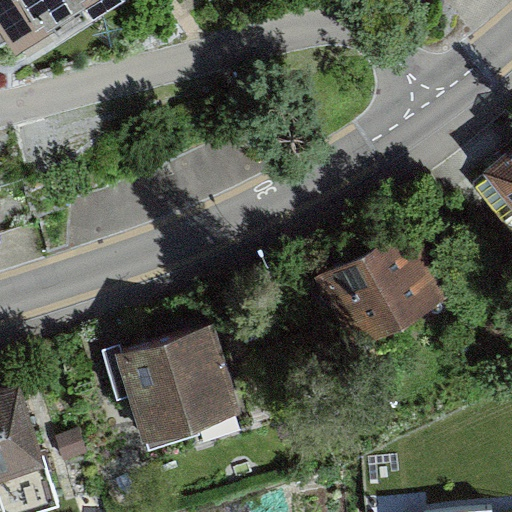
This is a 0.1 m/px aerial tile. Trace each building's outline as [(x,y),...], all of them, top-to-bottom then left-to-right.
[(0,0),(0,6),(26,48),(105,0),(0,0)] [(511,146),(480,174),(511,211),(511,146)] [(448,289),(423,229),(322,271),(348,332),(448,289)] [(220,316),(119,342),(143,435),(244,409),(220,316)] [(17,383),(0,388),(0,467),(38,457),(17,383)]
